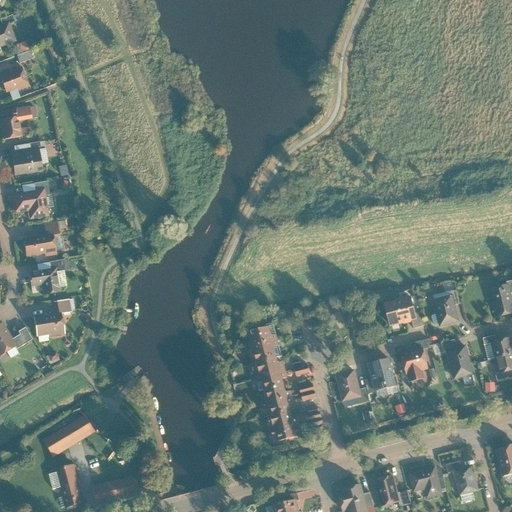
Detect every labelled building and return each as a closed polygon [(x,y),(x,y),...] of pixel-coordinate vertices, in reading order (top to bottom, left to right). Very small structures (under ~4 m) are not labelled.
[(0,18),(0,20),(2,24),(9,21),(9,23),(14,21),(12,14),(0,18)] [(0,46),(16,41),(9,23),(9,21),(2,24),(0,24),(0,46)] [(28,40),(20,43),(23,52),(31,49),(28,40)] [(30,51),(16,55),(19,62),(32,58),(30,51)] [(13,68),(14,71),(0,76),(0,79),(5,93),(16,89),(17,91),(29,86),(21,66),(13,68)] [(0,110),(0,118),(0,119),(17,117),(16,109),(0,110)] [(3,140),(22,136),(19,117),(17,117),(0,119),(0,127),(1,127),(3,140)] [(39,149),(38,146),(30,148),(10,152),(14,176),(43,171),(39,149)] [(33,184),(34,190),(44,188),(46,196),(50,195),(47,181),(33,184)] [(46,196),(44,188),(34,190),(10,194),(13,214),(27,211),(29,220),(49,218),(46,196)] [(42,223),(44,232),(45,237),(53,236),(53,238),(60,237),(57,221),(42,223)] [(37,236),(23,239),(26,257),(45,254),(45,257),(56,255),(53,238),(53,236),(45,237),(44,232),(36,233),(37,236)] [(49,263),(51,269),(56,268),(57,272),(65,271),(63,260),(49,263)] [(30,288),(41,286),(43,296),(61,293),(57,272),(56,268),(51,269),(28,272),(30,288)] [(507,285),(488,290),(495,318),(511,314),(511,298),(511,294),(508,285),(507,285)] [(449,292),(450,296),(452,295),(455,305),(460,304),(456,291),(449,292)] [(439,328),(459,323),(455,305),(452,295),(450,296),(432,301),(436,315),(432,316),(431,318),(433,325),(435,325),(438,325),(439,328)] [(410,297),(383,304),(389,327),(411,322),(416,321),(415,314),(410,297)] [(53,303),(54,312),(61,314),(71,313),(69,300),(53,303)] [(45,316),(33,318),(37,337),(48,336),(48,338),(65,335),(61,314),(54,312),(50,313),(50,314),(45,315),(45,316)] [(421,313),(415,314),(416,321),(411,322),(413,329),(424,326),(421,313)] [(12,339),(2,324),(0,324),(0,356),(14,348),(17,347),(12,339)] [(19,335),(12,339),(17,347),(14,348),(16,350),(32,340),(24,328),(18,332),(19,335)] [(246,345),(246,349),(277,341),(275,336),(269,337),(267,328),(247,333),(250,344),(246,345)] [(484,345),(490,344),(490,343),(497,341),(495,336),(483,339),(484,345)] [(497,341),(490,343),(490,344),(494,359),(511,354),(511,343),(510,338),(497,341)] [(414,343),(416,350),(422,349),(423,350),(430,348),(428,340),(414,343)] [(443,353),(446,353),(445,351),(456,348),(454,340),(441,344),(443,353)] [(252,351),(255,365),(275,359),(272,348),(278,346),(277,341),(246,349),(247,353),(252,351)] [(473,376),(465,345),(456,348),(445,351),(446,353),(453,381),(473,376)] [(416,350),(400,354),(406,376),(407,376),(409,383),(424,379),(422,372),(428,370),(423,350),(422,349),(416,350)] [(511,354),(494,359),(498,374),(498,375),(508,373),(511,371),(511,354)] [(254,377),(254,380),(285,372),(282,362),(276,364),(275,359),(255,365),(258,376),(254,377)] [(396,387),(388,360),(366,366),(370,379),(373,393),(396,387)] [(297,375),(311,373),(310,365),(302,366),(302,362),(295,363),(297,375)] [(359,390),(354,370),(334,376),(342,403),(358,399),(362,398),(359,390)] [(260,383),(262,392),(282,387),(281,380),(287,378),(285,372),(254,380),(256,384),(260,383)] [(498,375),(498,374),(495,374),(497,381),(509,378),(508,373),(498,375)] [(373,393),(370,379),(364,381),(366,388),(368,395),(373,393)] [(496,392),(496,382),(486,382),(487,392),(496,392)] [(260,402),(261,406),(292,398),(290,392),(284,394),(282,387),(262,392),(264,402),(260,402)] [(303,401),(318,399),(316,387),(302,389),(303,401)] [(366,388),(359,390),(362,398),(358,399),(360,405),(369,402),(368,395),(366,388)] [(266,409),(268,417),(290,412),(288,405),(293,403),(292,398),(261,406),(262,409),(266,409)] [(305,417),(305,421),(323,418),(321,408),(307,410),(307,417),(305,417)] [(267,429),(268,432),(299,424),(297,419),(292,420),(290,412),(268,417),(271,428),(267,429)] [(97,433),(87,416),(43,441),(54,460),(97,433)] [(299,424),(268,432),(270,439),(274,438),(276,444),(296,439),(295,433),(301,431),(299,424)] [(511,445),(494,450),(502,480),(511,477),(511,445)] [(452,471),(461,469),(459,463),(446,466),(448,474),(453,473),(452,471)] [(479,493),(472,466),(461,469),(452,471),(453,473),(459,498),(479,493)] [(87,504),(78,468),(56,473),(66,510),(87,504)] [(435,468),(408,474),(413,494),(424,492),(426,500),(442,497),(435,468)] [(139,497),(133,477),(92,488),(97,507),(139,497)] [(397,494),(393,477),(374,481),(380,508),(398,504),(400,503),(397,494)] [(367,511),(363,496),(360,486),(340,491),(345,511),(367,511)] [(407,492),(397,494),(400,503),(398,504),(399,508),(411,505),(407,492)] [(374,511),(369,494),(363,496),(367,511),(374,511)] [(298,511),(296,502),(271,508),(271,511),(298,511)]
